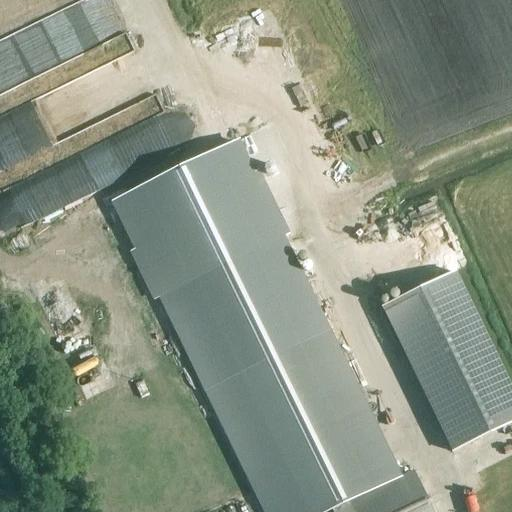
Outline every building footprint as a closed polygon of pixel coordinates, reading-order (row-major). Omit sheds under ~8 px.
[(94,196),(79,160),(131,138),(143,168),(235,130),(219,91),(17,175),(35,220),(94,196)] [(431,511),(413,472),(401,478),(283,237),(158,298),(263,511),(431,511)] [(511,392),(454,275),(382,310),(452,453),(511,424),(511,392)] [(125,417),(149,399),(129,374),(106,392),(125,417)] [(199,430),(214,424),(210,414),(195,420),(199,430)] [(220,453),(229,448),(215,424),(193,437),(213,471),(226,464),(220,453)]
